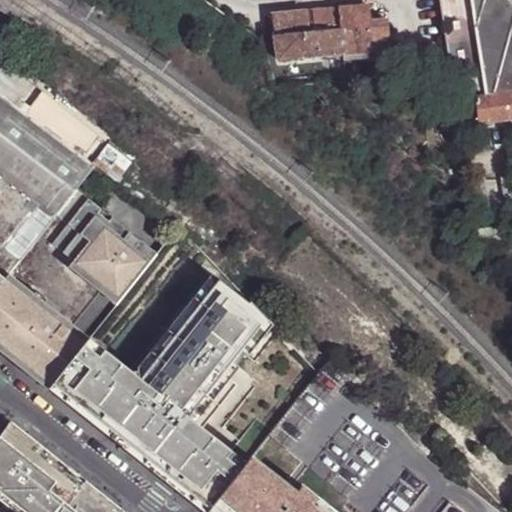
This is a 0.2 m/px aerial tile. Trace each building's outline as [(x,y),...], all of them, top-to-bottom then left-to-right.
[(440,0),(457,103),(485,98),(470,0),(440,0)] [(511,0),(470,0),(485,98),(511,94),(511,0)] [(371,24),(370,15),(370,8),(272,19),(279,64),(352,56),(361,55),(375,53),(371,24)] [(376,23),(371,24),(375,53),(391,51),(388,22),(376,23)] [(376,63),(375,53),(361,55),(361,59),(362,65),(376,63)] [(96,167),(0,94),(0,175),(55,217),(77,190),(96,167)] [(457,103),(462,131),(479,128),(479,125),(511,120),(511,94),(485,98),(457,103)] [(0,286),(55,217),(0,175),(0,286)] [(506,206),(511,205),(511,178),(503,180),(506,206)] [(474,206),(476,208),(489,207),(485,181),(471,182),(474,206)] [(0,286),(0,352),(4,355),(17,367),(39,383),(44,376),(56,385),(86,347),(92,341),(75,327),(102,293),(119,307),(160,255),(77,190),(55,217),(0,286)] [(511,230),(480,232),(485,262),(511,255),(511,230)] [(137,370),(140,376),(156,356),(173,335),(198,303),(217,280),(210,274),(136,367),(137,370)] [(56,385),(50,392),(134,458),(202,511),(207,511),(246,464),(198,425),(241,370),(238,368),(246,357),(250,360),(275,328),(254,306),(252,308),(217,280),(198,303),(173,335),(156,356),(140,376),(137,370),(132,373),(105,352),(100,358),(86,347),(56,385)] [(44,376),(39,383),(50,392),(56,385),(44,376)] [(0,440),(10,426),(0,417),(0,440)] [(120,511),(10,426),(0,440),(0,511),(120,511)] [(246,464),(207,511),(318,511),(310,505),(316,497),(303,486),(301,489),(288,479),(278,491),(270,484),(275,477),(251,458),(246,464)] [(334,511),(316,497),(310,505),(318,511),(334,511)]
